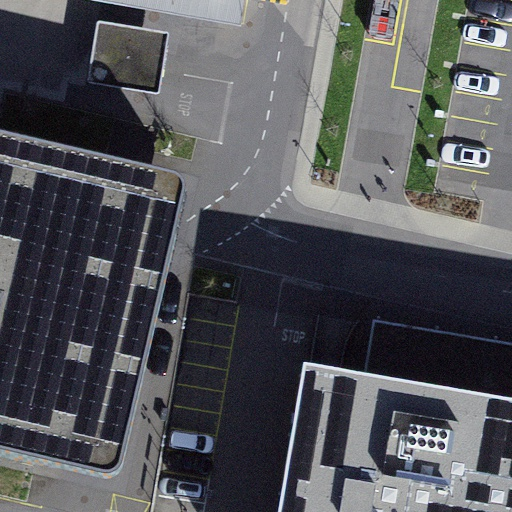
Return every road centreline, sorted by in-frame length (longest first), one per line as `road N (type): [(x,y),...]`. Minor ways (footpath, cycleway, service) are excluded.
road 1 (unknown): [(287,63),(0,2)]
road 2 (unknown): [(191,227),(95,164),(0,141)]
